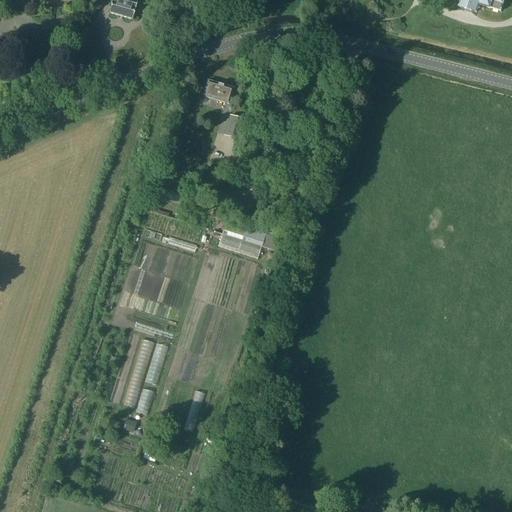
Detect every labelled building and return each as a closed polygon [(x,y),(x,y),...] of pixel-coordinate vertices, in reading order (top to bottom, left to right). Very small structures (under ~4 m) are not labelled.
[(113,0),(110,13),(131,20),(136,2),(138,3),(139,2),(140,2),(141,1),(141,0),(140,0),(113,0)] [(461,0),(459,7),(477,12),(479,5),(491,9),(501,11),(504,0),(461,0)] [(230,104),(234,88),(208,80),(203,96),(230,104)] [(239,140),(245,121),(231,117),(225,136),(239,140)] [(212,186),(218,172),(210,169),(205,184),(212,186)] [(164,176),(157,198),(185,206),(191,185),(164,176)] [(281,238),(226,222),(219,247),(258,259),(261,247),(277,252),(281,238)] [(163,237),(146,231),(144,237),(161,242),(163,237)] [(169,239),(164,237),(162,242),(195,253),(197,246),(170,237),(169,239)] [(137,424),(127,421),(124,430),(134,433),(137,424)]
